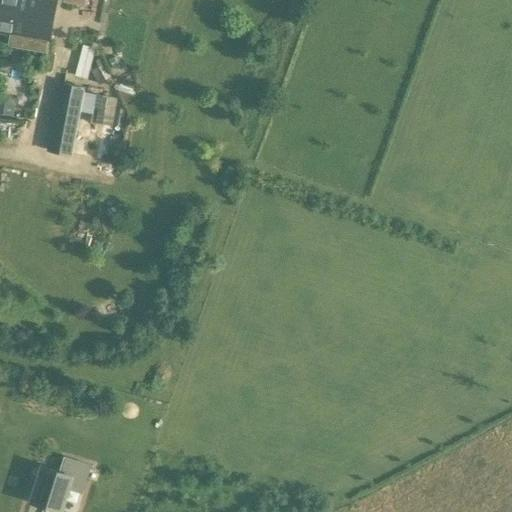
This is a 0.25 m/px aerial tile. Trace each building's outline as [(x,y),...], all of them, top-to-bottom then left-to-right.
[(0,0),(0,26),(10,29),(7,43),(45,50),(55,0),(53,0),(0,0)] [(82,35),(72,33),(66,57),(61,81),(47,151),(70,154),(83,85),(80,84),(89,44),(80,42),(82,35)] [(106,96),(86,92),(82,115),(91,117),(90,122),(101,124),(106,96)] [(14,103),(0,100),(0,114),(12,116),(14,103)] [(61,510),(68,487),(81,491),(90,465),(65,457),(60,471),(42,466),(31,501),(61,510)]
